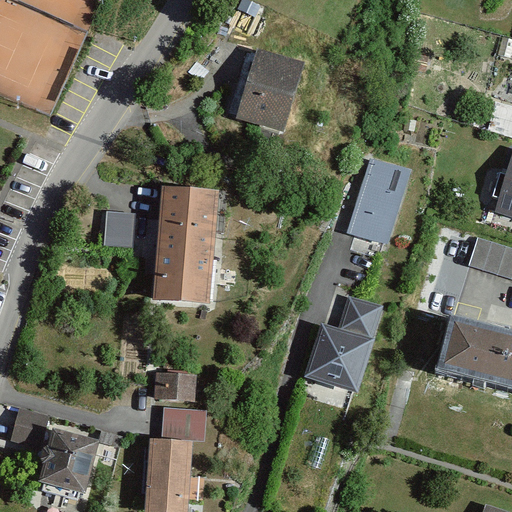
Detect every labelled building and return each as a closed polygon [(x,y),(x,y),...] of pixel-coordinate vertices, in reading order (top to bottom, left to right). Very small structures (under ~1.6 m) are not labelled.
[(303,66),(260,52),(239,120),(282,133),(303,66)] [(388,248),(411,173),(371,161),(348,236),(388,248)] [(511,217),(511,161),(496,213),(511,217)] [(216,194),(163,190),(155,300),(207,304),(216,194)] [(134,215),(106,215),(106,247),(134,247),(134,215)] [(469,266),(511,279),(511,248),(478,238),(469,266)] [(382,309),(349,298),(340,327),(372,337),(382,309)] [(511,390),(511,338),(452,322),(439,371),(511,390)] [(374,343),(324,326),(306,378),(357,395),(374,343)] [(196,400),(195,376),(155,376),(156,401),(196,400)] [(49,418),(21,410),(12,440),(41,448),(49,418)] [(204,440),(205,413),(164,411),(162,438),(204,440)] [(97,443),(53,432),(40,483),(43,484),(41,491),(77,500),(79,494),(84,495),(97,443)] [(187,511),(191,444),(151,442),(151,452),(146,452),(144,493),(148,494),(146,511),(187,511)]
